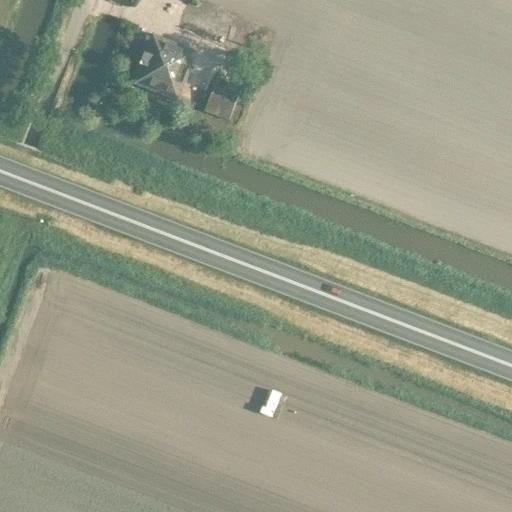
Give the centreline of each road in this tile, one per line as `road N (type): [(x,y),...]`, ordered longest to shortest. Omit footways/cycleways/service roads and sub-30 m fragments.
road 1 (trunk): [(511,365),(0,171)]
road 2 (unclassified): [(0,226),(85,0)]
